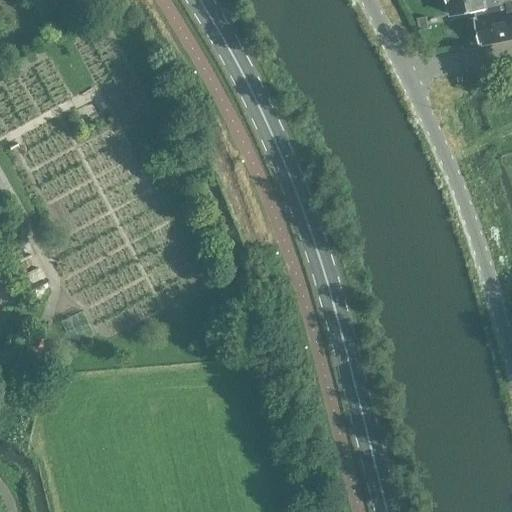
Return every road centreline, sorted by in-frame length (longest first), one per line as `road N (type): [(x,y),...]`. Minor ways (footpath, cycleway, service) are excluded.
road 1 (tertiary): [(386,511),(299,206),(276,144),(200,0)]
road 2 (unclassified): [(511,356),(447,163),(365,0)]
